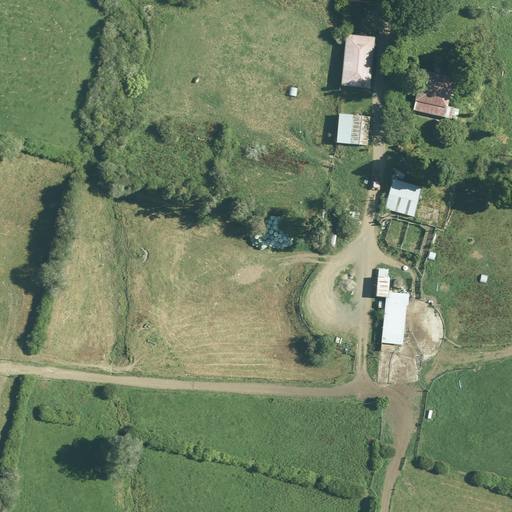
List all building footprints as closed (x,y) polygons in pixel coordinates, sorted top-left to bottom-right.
[(373,37),(344,35),(339,86),(368,89),(373,37)] [(444,107),(447,91),(416,84),(410,110),(448,118),(450,109),(444,107)] [(337,114),(334,143),(365,146),(368,117),(337,114)] [(420,187),(391,179),(383,210),(412,217),(420,187)] [(386,292),(388,270),(377,269),(374,297),(384,298),(379,343),(401,345),(406,294),(386,292)]
